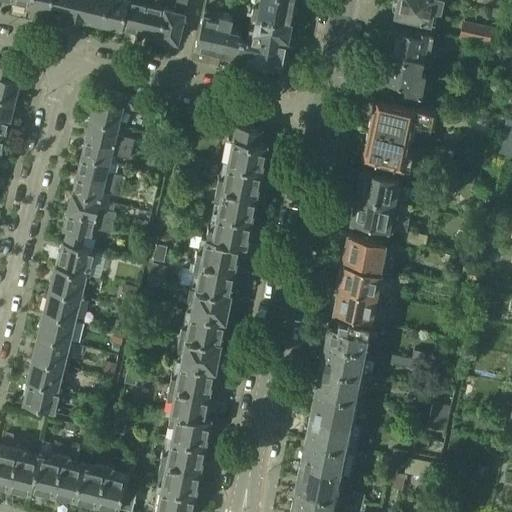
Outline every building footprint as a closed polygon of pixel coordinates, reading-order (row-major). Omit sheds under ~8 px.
[(28,0),(27,4),(27,5),(48,10),(50,0),(28,0)] [(50,0),(48,10),(74,16),(101,23),(106,0),(50,0)] [(121,28),(122,27),(128,0),(106,0),(101,23),(121,28)] [(128,0),(122,27),(140,31),(147,0),(137,0),(137,1),(135,0),(128,0)] [(147,0),(140,31),(157,36),(158,36),(165,7),(157,5),(157,0),(147,0)] [(157,36),(177,41),(187,0),(176,0),(174,10),(165,7),(158,36),(157,36)] [(298,0),(251,0),(249,13),(250,13),(291,20),(293,8),(296,9),(298,0)] [(442,0),(397,0),(397,3),(393,2),(392,10),(396,10),(395,14),(435,22),(439,8),(440,8),(442,0)] [(218,10),(217,15),(210,49),(236,55),(239,41),(240,36),(237,35),(238,30),(228,27),(231,13),(218,10)] [(195,45),(196,46),(196,49),(209,53),(210,49),(217,15),(202,11),(195,45)] [(236,55),(262,62),(262,65),(275,68),(276,65),(282,66),(282,64),(285,65),(287,52),(284,51),(287,37),(288,37),(292,21),(291,20),(250,13),(244,42),(239,41),(236,55)] [(492,26),(463,19),(459,36),(489,42),(492,26)] [(385,53),(387,53),(423,61),(427,44),(431,45),(434,31),(417,28),(416,32),(392,27),(391,36),(388,38),(385,53)] [(423,61),(387,53),(385,53),(384,57),(386,60),(382,79),(406,84),(405,89),(422,92),(426,69),(422,68),(423,61)] [(10,77),(13,66),(0,62),(0,89),(17,93),(20,80),(10,77)] [(11,117),(17,93),(0,89),(0,114),(10,117),(10,118),(11,118),(11,117)] [(136,109),(139,96),(108,89),(105,100),(95,98),(91,112),(120,119),(123,106),(136,109)] [(429,139),(435,109),(377,98),(374,115),(370,116),(369,122),(372,125),(371,127),(409,135),(429,139)] [(85,136),(86,137),(86,136),(133,147),(135,137),(117,133),(120,119),(91,112),(85,136)] [(0,133),(6,135),(10,118),(10,117),(0,114),(0,133)] [(511,119),(510,119),(501,154),(511,155),(511,119)] [(237,122),(229,161),(262,168),(267,144),(260,142),(263,128),(237,122)] [(406,150),(409,135),(371,127),(371,129),(367,131),(366,136),(369,139),(366,156),(422,168),(425,153),(406,150)] [(131,157),(133,147),(86,136),(86,137),(82,154),(110,161),(112,152),(131,157)] [(181,150),(190,151),(193,138),(184,136),(181,150)] [(166,147),(158,145),(156,154),(163,156),(166,147)] [(82,154),(77,173),(124,184),(126,174),(108,170),(110,161),(82,154)] [(153,162),(161,164),(163,156),(156,154),(153,162)] [(262,168),(229,161),(223,160),(217,186),(256,194),(262,168)] [(174,167),(173,174),(184,177),(185,169),(174,167)] [(357,189),(358,191),(358,196),(395,202),(399,203),(405,177),(363,169),(361,181),(358,183),(357,189)] [(473,184),(476,171),(464,169),(461,182),(473,184)] [(122,194),(124,184),(77,173),(73,190),(73,191),(101,198),(103,189),(122,194)] [(173,174),(171,182),(182,184),(184,177),(173,174)] [(148,183),(147,191),(154,193),(156,185),(148,183)] [(251,220),(256,194),(217,186),(212,212),(251,220)] [(67,210),(68,210),(115,221),(117,211),(99,207),(101,198),(73,191),(73,190),(72,190),(67,210)] [(146,191),(145,199),(152,201),(154,193),(146,191)] [(395,202),(358,196),(356,200),(355,200),(353,210),(354,210),(352,220),(389,228),(390,226),(406,230),(411,206),(399,203),(395,202)] [(113,231),(115,221),(68,210),(64,229),(67,230),(64,242),(85,247),(88,234),(92,235),(94,226),(113,231)] [(246,245),(251,220),(212,212),(207,235),(207,237),(242,244),(246,245)] [(175,220),(163,217),(161,224),(173,227),(175,220)] [(138,228),(146,229),(148,221),(140,219),(138,228)] [(138,228),(136,236),(144,238),(145,230),(138,228)] [(240,253),(242,244),(207,237),(207,235),(201,233),(195,260),(235,268),(237,255),(240,253)] [(344,260),(362,263),(379,267),(385,240),(349,233),(347,246),(344,246),(343,254),(345,256),(344,260)] [(85,247),(64,242),(63,242),(60,252),(58,252),(55,266),(88,274),(90,274),(96,250),(85,247)] [(156,244),(155,251),(167,254),(169,247),(156,244)] [(155,251),(153,257),(166,260),(167,254),(155,251)] [(179,282),(190,284),(230,293),(230,292),(230,290),(232,289),(233,282),(232,281),(235,268),(195,260),(194,268),(183,266),(179,282)] [(159,274),(161,263),(152,261),(150,272),(159,274)] [(381,267),(379,267),(362,263),(361,267),(343,263),(341,274),(338,275),(336,283),(339,285),(338,287),(376,295),(381,267)] [(82,296),(88,274),(55,266),(49,288),(82,296)] [(162,278),(149,275),(147,284),(160,287),(162,278)] [(120,297),(134,300),(138,286),(124,283),(120,297)] [(190,284),(185,309),(226,317),(231,292),(230,292),(230,293),(190,284)] [(351,318),(369,322),(370,322),(376,295),(338,287),(338,289),(335,290),(333,298),(336,300),(334,310),(352,314),(351,318)] [(77,319),(82,296),(49,288),(44,311),(77,319)] [(462,303),(461,311),(472,313),(474,305),(462,303)] [(226,317),(185,309),(180,333),(221,342),(226,317)] [(44,311),(38,333),(71,341),(77,319),(44,311)] [(153,318),(140,314),(138,322),(151,325),(153,318)] [(364,348),(369,322),(351,318),(348,318),(347,326),(331,323),(329,323),(326,336),(328,337),(327,341),(364,348)] [(151,325),(138,322),(136,330),(149,333),(151,325)] [(453,337),(467,340),(470,327),(456,324),(453,337)] [(121,341),(124,330),(113,327),(111,339),(121,341)] [(38,333),(33,356),(66,364),(71,341),(38,333)] [(180,333),(175,358),(214,366),(214,367),(215,367),(221,342),(180,333)] [(320,365),(322,366),(359,373),(364,348),(327,341),(325,351),(323,351),(320,365)] [(427,352),(413,349),(412,358),(425,360),(427,352)] [(424,369),(425,360),(412,358),(394,354),(392,363),(424,369)] [(33,356),(28,378),(60,386),(66,364),(33,356)] [(175,358),(170,382),(210,390),(212,378),(214,377),(216,368),(214,368),(214,367),(214,366),(175,358)] [(113,375),(116,362),(103,359),(100,372),(113,375)] [(126,372),(140,375),(141,367),(128,364),(126,372)] [(359,373),(322,366),(320,365),(317,380),(319,380),(317,391),(354,398),(359,373)] [(138,383),(140,375),(126,372),(125,379),(138,383)] [(26,393),(23,404),(56,412),(62,387),(60,386),(28,378),(24,393),(26,393)] [(164,409),(171,410),(171,408),(207,416),(209,407),(207,404),(210,390),(170,382),(164,409)] [(310,415),(312,415),(349,423),(354,398),(317,391),(315,401),(313,400),(310,415)] [(104,411),(106,401),(98,399),(96,409),(104,411)] [(452,405),(433,401),(430,413),(450,417),(452,405)] [(211,417),(207,416),(171,408),(171,410),(166,433),(206,442),(211,417)] [(447,430),(450,417),(430,413),(428,426),(447,430)] [(127,417),(116,415),(114,423),(125,425),(127,417)] [(361,425),(349,423),(312,415),(310,415),(307,429),(309,429),(307,440),(344,447),(356,450),(361,425)] [(124,433),(125,425),(114,423),(112,431),(124,433)] [(12,440),(13,432),(5,430),(3,438),(12,440)] [(166,433),(161,460),(200,468),(206,442),(166,433)] [(303,449),(300,463),(302,464),(339,471),(344,447),(307,440),(305,449),(303,449)] [(18,447),(0,442),(0,482),(9,484),(18,447)] [(18,447),(9,484),(31,490),(32,486),(39,457),(25,453),(26,449),(18,447)] [(392,456),(402,458),(404,449),(393,447),(392,456)] [(65,496),(74,499),(75,496),(83,464),(70,461),(71,455),(41,448),(39,457),(32,486),(66,494),(65,496)] [(381,463),(401,467),(402,459),(402,458),(392,456),(382,454),(381,463)] [(155,486),(162,487),(195,494),(200,468),(161,460),(155,486)] [(83,464),(75,496),(74,499),(83,501),(84,499),(120,508),(126,482),(128,476),(128,475),(114,471),(115,466),(96,461),(95,467),(83,464)] [(339,471),(302,464),(300,463),(297,478),(299,478),(297,489),(334,496),(339,471)] [(392,486),(402,488),(404,477),(395,475),(392,486)] [(141,479),(128,476),(126,482),(140,485),(141,479)] [(126,482),(120,508),(133,511),(140,485),(126,482)] [(191,511),(195,494),(162,487),(156,511),(191,511)] [(297,489),(293,511),(294,511),(331,511),(334,496),(297,489)] [(363,502),(366,492),(354,489),(352,500),(363,502)] [(362,510),(363,502),(352,500),(350,507),(362,510)]
